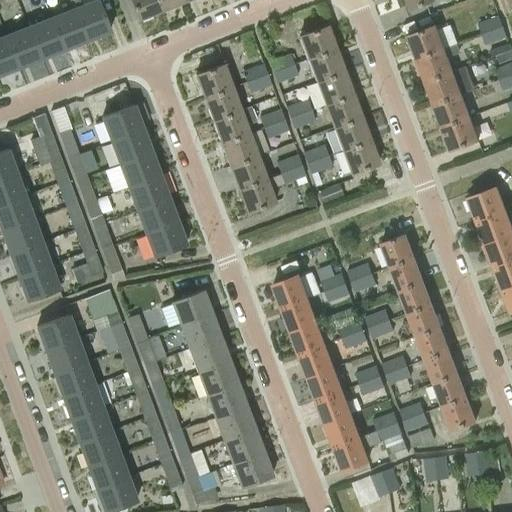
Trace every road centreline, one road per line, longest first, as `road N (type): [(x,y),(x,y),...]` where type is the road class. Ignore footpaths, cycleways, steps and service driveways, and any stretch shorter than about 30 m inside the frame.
road 1 (residential): [(322,511),(152,60)]
road 2 (residential): [(511,416),(355,0)]
road 3 (residential): [(65,511),(0,346)]
road 4 (residential): [(152,60),(303,0)]
road 5 (residential): [(0,114),(152,60)]
